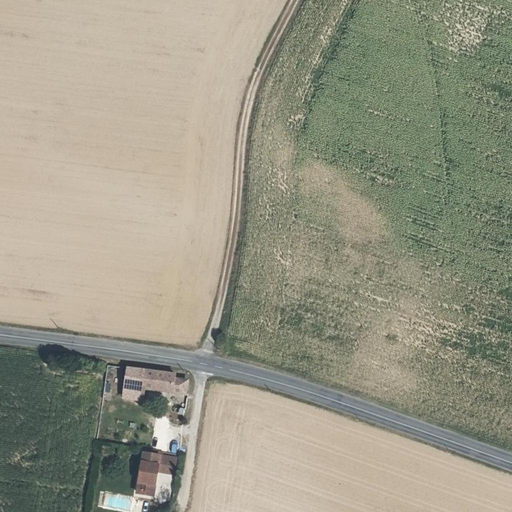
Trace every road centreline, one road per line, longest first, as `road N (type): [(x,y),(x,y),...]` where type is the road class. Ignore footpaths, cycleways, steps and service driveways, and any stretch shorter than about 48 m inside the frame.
road 1 (track): [(205,362),(225,300),(244,132),(270,60),(304,0)]
road 2 (secondary): [(205,362),(511,463)]
road 3 (secondary): [(0,336),(205,362)]
road 4 (residential): [(205,362),(180,511)]
